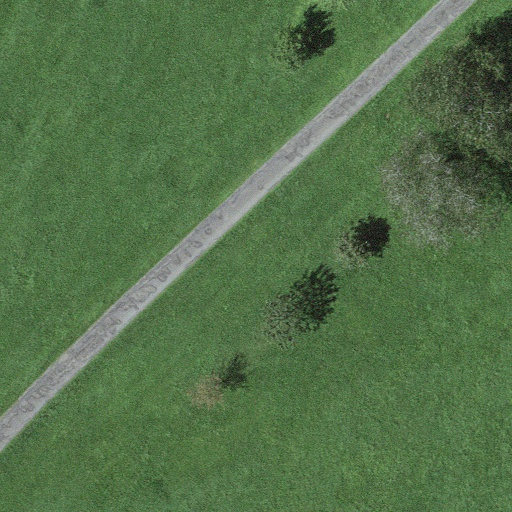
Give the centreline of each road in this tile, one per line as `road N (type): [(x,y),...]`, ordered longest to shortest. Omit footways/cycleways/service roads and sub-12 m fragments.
road 1 (track): [(461,0),(80,355),(0,441)]
road 2 (track): [(221,0),(210,124),(313,511)]
